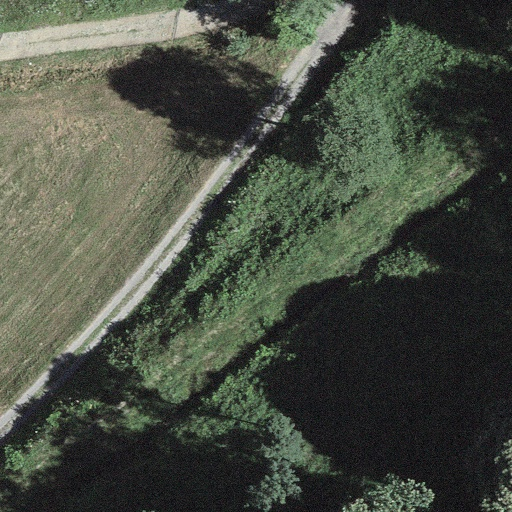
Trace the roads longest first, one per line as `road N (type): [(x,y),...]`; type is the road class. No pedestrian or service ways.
road 1 (track): [(511,103),(0,501)]
road 2 (track): [(352,0),(131,289),(0,430)]
road 3 (track): [(243,0),(168,26),(0,46)]
